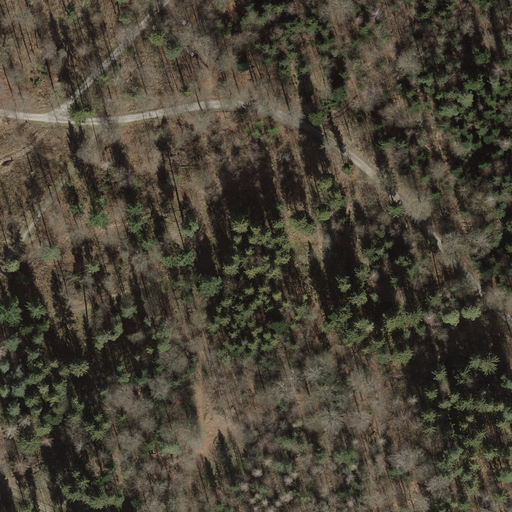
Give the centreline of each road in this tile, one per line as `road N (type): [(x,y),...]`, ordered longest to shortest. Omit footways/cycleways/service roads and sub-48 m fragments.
road 1 (track): [(0,116),(101,122),(239,106),(286,113),(360,162),(511,322)]
road 2 (track): [(304,124),(251,173),(221,241),(201,411),(179,511)]
road 3 (track): [(101,122),(0,264)]
road 4 (track): [(52,122),(164,0)]
road 5 (track): [(160,0),(278,110)]
